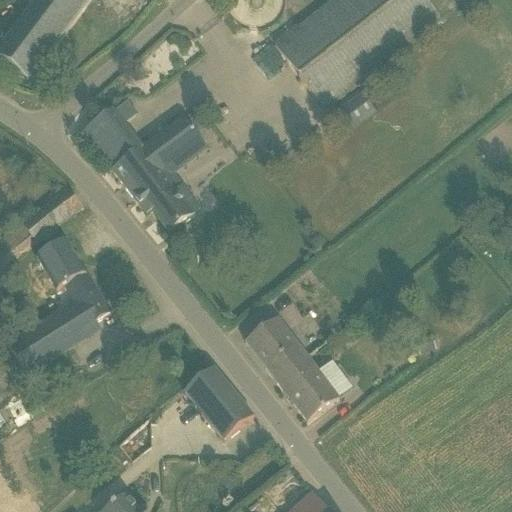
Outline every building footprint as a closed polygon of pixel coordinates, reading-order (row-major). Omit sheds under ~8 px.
[(41,0),(0,53),(0,62),(29,85),(91,3),(92,0),(41,0)] [(337,0),(275,48),(325,113),(442,22),(425,0),(337,0)] [(379,95),(387,89),(384,84),(375,91),(379,95)] [(364,99),(374,112),(382,105),(373,92),(364,99)] [(361,94),(330,118),(345,137),(375,113),(361,94)] [(143,151),(125,128),(113,112),(84,135),(125,189),(147,217),(153,213),(170,235),(194,217),(185,206),(192,200),(183,189),(173,176),(207,150),(183,120),(143,151)] [(0,240),(0,270),(36,245),(38,248),(54,235),(56,231),(83,210),(69,191),(22,227),(19,227),(0,240)] [(81,343),(76,337),(111,316),(86,275),(85,275),(66,244),(37,261),(57,295),(68,288),(78,305),(9,348),(27,377),(81,343)] [(246,345),(267,372),(276,383),(307,359),(278,321),(246,345)] [(416,341),(420,356),(436,351),(432,336),(416,341)] [(340,402),(339,401),(353,391),(332,364),(319,374),(307,359),(276,383),(308,426),(340,402)] [(185,394),(225,444),(254,421),(215,371),(185,394)] [(15,400),(0,410),(0,422),(9,434),(29,420),(15,400)] [(327,511),(313,496),(294,511),(327,511)] [(144,511),(142,511),(138,511),(127,497),(108,511),(144,511)]
